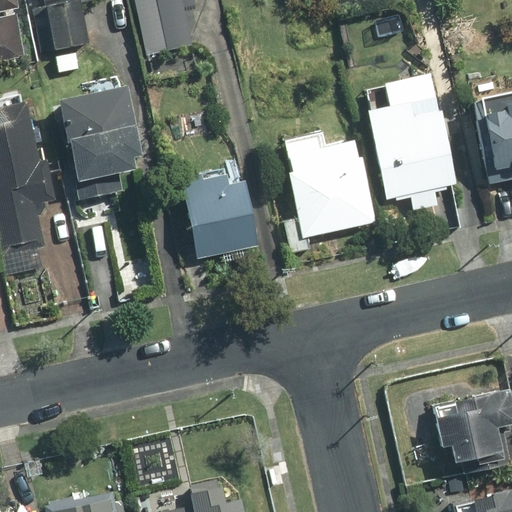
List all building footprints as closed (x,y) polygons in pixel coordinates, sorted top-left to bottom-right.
[(0,0),(0,10),(22,6),(20,0),(0,0)] [(45,0),(47,8),(35,10),(43,51),(91,40),(82,1),(87,0),(45,0)] [(137,0),(149,54),(194,44),(184,0),(137,0)] [(77,54),(57,58),(60,72),(79,68),(77,54)] [(375,103),(357,107),(377,199),(387,196),(389,200),(404,196),(407,211),(430,205),(426,192),(436,190),(435,185),(445,183),(429,110),(421,112),(417,93),(413,77),(372,87),(375,103)] [(128,90),(61,105),(69,142),(65,143),(70,166),(76,164),(83,198),(125,188),(121,172),(139,167),(137,157),(143,156),(128,90)] [(511,90),(462,101),(480,184),(507,178),(511,201),(511,90)] [(32,104),(0,110),(0,221),(7,255),(46,247),(40,216),(43,215),(48,207),(47,201),(58,199),(50,159),(44,161),(32,104)] [(367,219),(350,144),(341,146),(340,141),(277,156),(291,219),(279,221),(286,252),(307,248),(303,233),(367,219)] [(206,174),(182,180),(200,258),(260,244),(247,182),(232,185),(230,175),(208,179),(206,174)] [(500,390),(444,401),(447,414),(426,419),(432,446),(437,445),(441,463),(457,459),(460,473),(509,463),(501,431),(509,430),(500,390)] [(150,495),(153,511),(232,511),(228,491),(211,494),(208,482),(150,495)] [(511,511),(511,489),(459,501),(461,511),(511,511)] [(119,511),(115,493),(78,501),(77,497),(53,503),(55,506),(46,507),(47,511),(119,511)]
